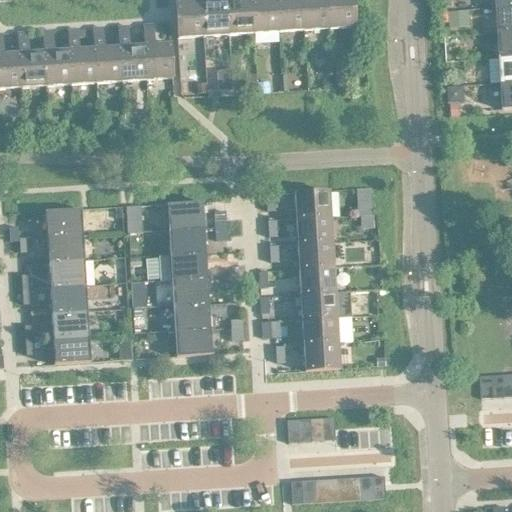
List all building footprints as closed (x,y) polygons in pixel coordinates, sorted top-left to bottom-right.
[(202,2),(187,3),(186,0),(175,0),(178,39),(204,37),(202,2)] [(201,0),(202,2),(204,37),(229,36),(227,1),(212,2),(211,0),(201,0)] [(226,0),(227,1),(229,36),(255,34),(252,0),(239,0),(237,0),(236,0),(226,0)] [(252,0),(255,34),(280,33),(277,0),(252,0)] [(277,0),(280,33),(305,31),(302,0),(277,0)] [(302,0),(305,31),(330,30),(328,0),(302,0)] [(328,0),(330,30),(356,28),(354,0),(328,0)] [(511,0),(497,0),(498,9),(511,8),(511,0)] [(511,8),(498,9),(499,34),(511,33),(511,8)] [(470,12),(447,13),(448,29),(471,28),(470,12)] [(144,25),(145,46),(147,81),(173,79),(171,44),(155,45),(153,25),(144,25)] [(118,27),(120,47),(122,82),(147,81),(145,46),(129,47),(128,26),(118,27)] [(93,28),(95,49),(97,84),(122,82),(120,47),(104,48),(103,28),(93,28)] [(68,30),(69,50),(70,50),(72,85),(97,84),(95,49),(79,50),(78,29),(68,30)] [(43,32),(44,52),(47,87),(72,85),(70,50),(69,50),(54,51),(53,31),(43,32)] [(18,33),(19,54),(21,89),(47,87),(44,52),(29,53),(28,33),(18,33)] [(511,33),(499,34),(501,59),(511,58),(511,33)] [(0,34),(0,89),(21,89),(19,54),(4,55),(2,34),(0,34)] [(511,58),(501,59),(502,84),(511,83),(511,58)] [(347,66),(337,66),(337,83),(347,83),(347,66)] [(324,81),(324,90),(333,90),(333,81),(324,81)] [(270,82),(257,84),(258,95),(271,94),(270,82)] [(511,83),(502,84),(504,109),(503,109),(503,111),(511,110),(511,83)] [(207,84),(197,85),(198,95),(208,94),(207,84)] [(459,103),(451,104),(452,118),(460,118),(459,103)] [(148,114),(126,114),(126,126),(148,126),(148,114)] [(58,131),(57,117),(49,118),(49,132),(58,131)] [(35,131),(34,119),(24,120),(25,132),(35,131)] [(10,121),(0,120),(0,133),(10,133),(10,121)] [(295,194),(296,221),(331,218),(330,192),(295,194)] [(267,196),(268,212),(276,212),(275,195),(267,196)] [(365,203),(358,210),(359,217),(373,217),(372,202),(365,203)] [(168,206),(169,231),(204,229),(203,204),(204,204),(204,203),(167,205),(167,206),(168,206)] [(128,207),(126,207),(127,221),(142,220),(142,206),(128,207)] [(46,214),(47,239),(82,237),(81,212),(82,212),(82,210),(45,213),(45,214),(46,214)] [(296,221),(298,246),(333,244),(331,218),(296,221)] [(215,221),(216,231),(227,231),(226,220),(215,221)] [(268,222),(269,238),(277,238),(276,222),(268,222)] [(19,242),(18,228),(10,228),(11,242),(19,242)] [(171,256),(206,254),(204,229),(169,231),(171,256)] [(227,231),(216,231),(216,242),(227,241),(227,231)] [(47,239),(49,264),(84,262),(82,237),(47,239)] [(19,239),(20,253),(28,253),(27,239),(19,239)] [(298,246),(299,271),(334,269),(333,244),(298,246)] [(270,247),(271,263),(279,263),(278,247),(270,247)] [(172,282),(208,279),(220,278),(218,253),(206,254),(171,256),(159,257),(161,282),(172,282)] [(142,258),(131,258),(131,268),(142,267),(142,258)] [(49,264),(50,289),(86,287),(84,262),(49,264)] [(299,271),(301,296),(336,294),(334,269),(299,271)] [(228,271),(229,281),(240,280),(239,270),(228,271)] [(259,273),(260,289),(268,289),(267,273),(259,273)] [(22,276),(23,291),(31,290),(30,276),(22,276)] [(174,307),(209,304),(208,279),(172,282),(174,307)] [(240,280),(229,281),(230,291),(241,291),(240,280)] [(50,289),(52,314),(87,312),(86,287),(50,289)] [(31,290),(23,291),(24,305),(31,305),(31,290)] [(301,296),(302,321),(337,319),(336,294),(301,296)] [(145,296),(133,296),(133,309),(134,309),(143,308),(146,308),(145,296)] [(261,299),(262,315),(270,314),(269,298),(261,299)] [(174,307),(176,332),(211,330),(209,304),(174,307)] [(52,314),(54,339),(89,337),(87,312),(52,314)] [(302,321),(304,346),(339,344),(337,319),(302,321)] [(232,321),(232,331),(243,331),(242,320),(232,321)] [(271,339),(270,323),(262,324),(263,340),(271,339)] [(280,323),(270,323),(271,339),(276,339),(281,339),(280,323)] [(25,327),(26,341),(34,341),(33,326),(25,327)] [(211,330),(176,332),(177,357),(176,357),(176,358),(213,356),(213,354),(212,354),(211,330)] [(243,331),(232,331),(233,342),(244,341),(243,331)] [(89,337),(54,339),(55,364),(54,364),(54,366),(91,363),(91,362),(90,362),(89,337)] [(132,340),(120,340),(120,350),(132,349),(133,349),(133,340),(132,340)] [(34,341),(26,341),(27,356),(35,355),(34,341)] [(339,344),(304,346),(305,373),(341,370),(339,344)] [(276,348),(277,364),(285,364),(284,348),(276,348)] [(386,358),(378,358),(378,368),(386,368),(386,358)] [(511,375),(503,376),(505,398),(511,398),(511,375)] [(503,376),(492,377),(493,399),(505,398),(503,376)] [(492,377),(480,378),(481,400),(493,399),(492,377)] [(335,419),(323,420),(324,442),(336,441),(335,419)] [(311,420),(299,421),(301,443),(312,443),(311,420)] [(311,420),(312,443),(324,442),(323,420),(311,420)] [(301,443),(299,421),(288,422),(289,444),(301,443)] [(385,477),(373,478),(374,501),(386,500),(385,477)] [(361,479),(362,501),(374,501),(373,478),(361,479)] [(349,479),(338,480),(339,503),(351,502),(349,479)] [(361,479),(349,479),(351,502),(362,501),(361,479)] [(326,481),(327,503),(339,503),(338,480),(326,481)] [(326,481),(314,482),(316,504),(327,503),(326,481)] [(304,505),(303,482),(291,483),(292,505),(304,505)] [(314,482),(303,482),(304,505),(316,504),(314,482)]
